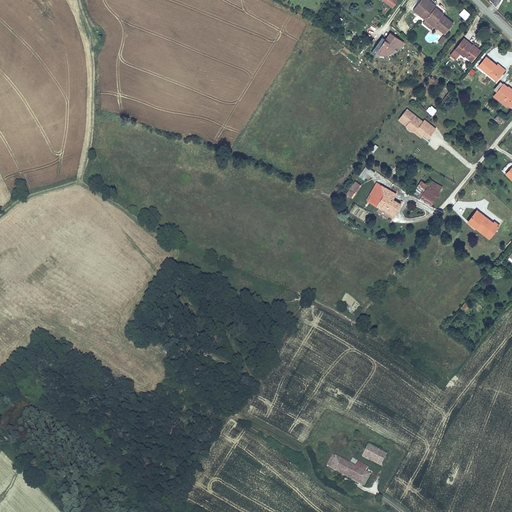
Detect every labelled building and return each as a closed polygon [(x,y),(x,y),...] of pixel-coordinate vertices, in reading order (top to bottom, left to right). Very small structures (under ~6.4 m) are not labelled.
[(417,0),(412,7),(424,16),(433,24),(435,22),(445,30),(452,21),(441,11),(438,9),(439,8),(434,4),(435,3),(431,0),(417,0)] [(430,27),(433,24),(424,16),(422,19),(430,27)] [(435,22),(433,24),(436,26),(436,25),(444,31),(445,30),(435,22)] [(404,43),(390,33),(385,40),(382,38),(371,53),(374,55),(375,54),(376,55),(380,56),(384,56),(387,55),(391,54),(393,51),(395,48),(398,50),(404,43)] [(443,36),(438,42),(442,45),(447,38),(443,36)] [(466,53),(472,59),(481,49),(475,44),(473,46),(467,42),(469,41),(465,37),(456,48),(452,52),(457,55),(460,52),(464,55),(466,53)] [(479,64),(496,78),(502,71),(494,64),(496,62),(487,55),(479,64)] [(508,104),(511,106),(511,105),(511,91),(510,93),(505,89),(506,87),(503,84),(493,95),(497,99),(499,97),(508,104)] [(499,97),(497,99),(506,106),(508,104),(499,97)] [(426,110),(433,115),(437,110),(431,105),(426,110)] [(428,140),(436,129),(424,120),(423,122),(407,109),(397,120),(405,126),(407,130),(410,133),(413,132),(420,139),(423,136),(428,140)] [(492,118),(498,122),(501,118),(496,113),(492,118)] [(366,172),(367,168),(361,165),(356,175),(361,177),(365,172),(366,172)] [(417,195),(431,203),(440,185),(429,179),(427,184),(419,180),(413,190),(418,193),(417,195)] [(361,186),(355,181),(345,195),(351,199),(361,186)] [(375,188),(377,183),(374,181),(367,193),(369,194),(374,187),(375,188)] [(395,193),(377,183),(375,188),(392,197),(395,193)] [(369,194),(367,199),(393,214),(400,201),(392,197),(375,188),(374,187),(369,194)] [(466,221),(471,224),(473,222),(489,235),(497,225),(492,222),(491,222),(475,209),(466,221)] [(473,222),(471,224),(487,238),(489,235),(473,222)] [(380,468),(387,456),(368,446),(364,453),(371,457),(368,462),(380,468)] [(361,459),(368,462),(371,457),(364,453),(361,459)] [(364,488),(371,475),(365,472),(367,468),(357,463),(355,467),(335,456),(334,458),(332,456),(325,467),(364,488)]
